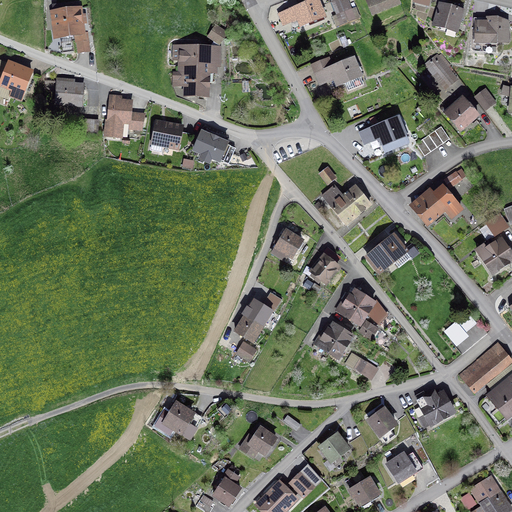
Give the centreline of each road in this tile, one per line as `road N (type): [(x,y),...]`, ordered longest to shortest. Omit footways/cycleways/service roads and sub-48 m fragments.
road 1 (residential): [(261,141),(265,156),(445,375)]
road 2 (residential): [(261,141),(0,39)]
road 3 (residential): [(346,400),(292,404),(142,384)]
road 4 (residential): [(511,343),(391,204)]
road 5 (residential): [(233,511),(346,400)]
road 6 (track): [(142,384),(0,434)]
road 7 (residential): [(391,204),(466,151),(511,141)]
road 8 (residential): [(314,126),(252,8)]
